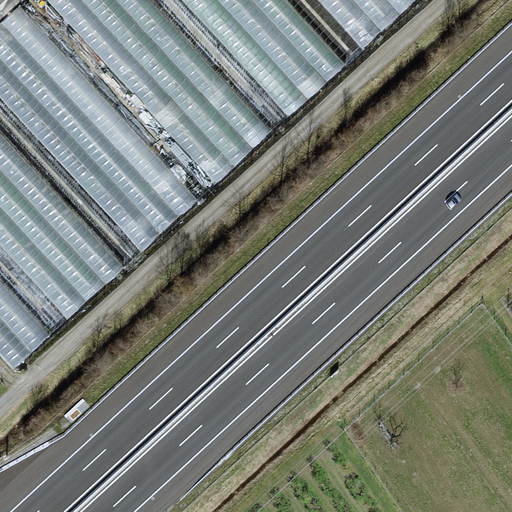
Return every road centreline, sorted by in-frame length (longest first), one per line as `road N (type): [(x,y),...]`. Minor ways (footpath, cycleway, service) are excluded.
road 1 (motorway): [(511,75),(36,511)]
road 2 (track): [(441,0),(0,406)]
road 3 (motorway): [(107,511),(511,140)]
